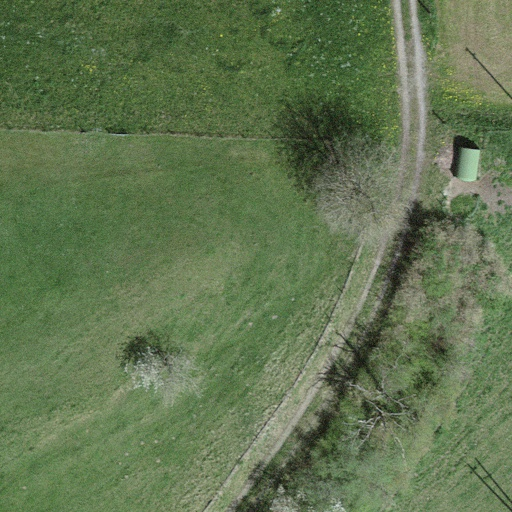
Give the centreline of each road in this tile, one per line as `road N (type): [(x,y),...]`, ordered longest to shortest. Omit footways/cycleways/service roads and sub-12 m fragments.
road 1 (track): [(316,414),(383,279),(411,135),(400,0)]
road 2 (track): [(316,414),(243,511)]
